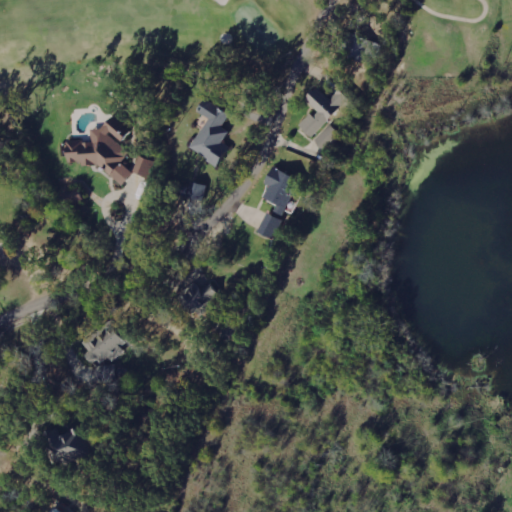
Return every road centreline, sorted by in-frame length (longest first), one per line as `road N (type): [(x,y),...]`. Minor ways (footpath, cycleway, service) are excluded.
road 1 (residential): [(0,318),(131,269),(226,216),(278,147),(342,0)]
road 2 (residential): [(0,433),(122,511)]
